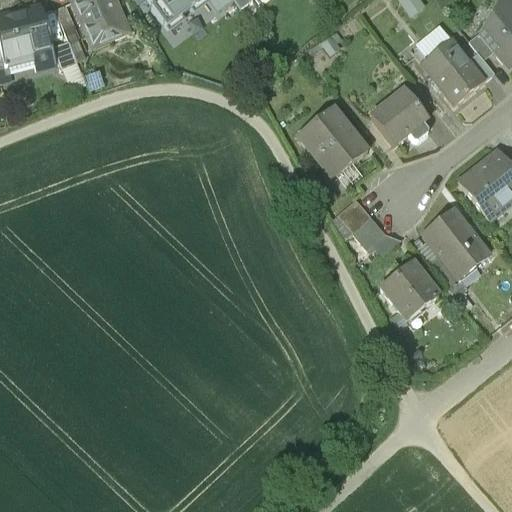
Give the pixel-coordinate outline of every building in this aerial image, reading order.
[(110,0),(78,0),(69,4),(90,53),(93,52),(94,53),(110,46),(109,45),(112,44),(106,31),(121,24),(110,0)] [(142,0),(151,12),(149,13),(163,32),(203,4),(204,3),(201,0),(142,0)] [(201,0),(204,3),(203,4),(214,19),(233,6),(228,0),(201,0)] [(244,1),(243,0),(228,0),(233,6),(239,14),(250,6),(245,0),(244,1)] [(511,0),(498,0),(494,8),(498,10),(511,17),(511,0)] [(38,10),(19,14),(20,19),(0,23),(0,57),(2,67),(31,59),(35,74),(53,69),(38,10)] [(73,30),(64,10),(54,15),(62,35),(73,30)] [(511,17),(498,10),(488,30),(476,39),(491,57),(507,77),(511,72),(511,17)] [(465,66),(439,33),(414,52),(424,65),(420,68),(454,110),(482,87),(465,66)] [(491,57),(476,39),(467,46),(476,57),(482,64),(491,57)] [(68,48),(53,52),(59,74),(77,69),(68,48)] [(482,64),(476,57),(465,66),(482,87),(493,79),(482,64)] [(428,106),(412,86),(403,94),(407,98),(418,113),(428,106)] [(407,98),(372,126),(392,151),(426,124),(418,113),(407,98)] [(366,156),(331,112),(294,142),(306,157),(311,153),(334,181),(366,156)] [(511,174),(497,156),(457,187),(488,226),(511,207),(511,174)] [(355,204),(337,220),(352,238),(370,222),(355,204)] [(452,216),(421,241),(438,261),(455,283),(457,282),(472,270),(473,271),(487,260),(452,216)] [(370,222),(352,238),(366,254),(385,239),(370,222)] [(438,261),(427,270),(449,298),(462,288),(457,282),(455,283),(438,261)] [(409,270),(379,293),(402,322),(416,311),(419,315),(438,300),(425,284),(422,287),(409,270)]
